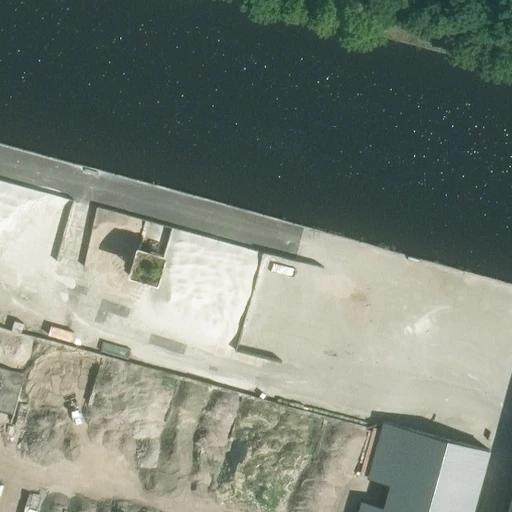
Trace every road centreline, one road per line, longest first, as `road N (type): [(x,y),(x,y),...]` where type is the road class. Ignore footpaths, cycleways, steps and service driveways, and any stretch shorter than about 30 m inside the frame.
road 1 (unknown): [(27,463),(111,443),(215,452),(231,462),(231,490),(207,511)]
road 2 (unknown): [(27,463),(74,307)]
road 3 (unknown): [(177,511),(19,500)]
road 4 (unknown): [(74,307),(206,367)]
